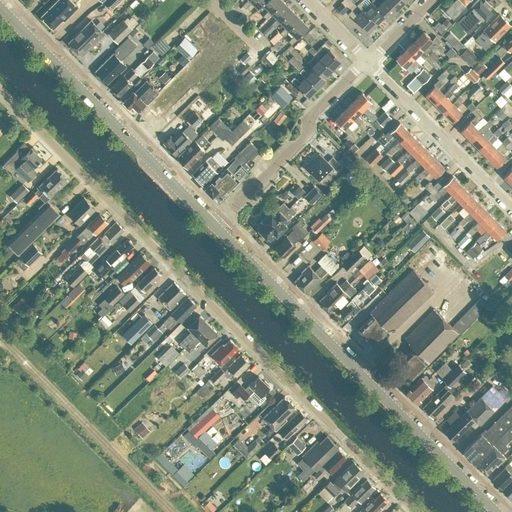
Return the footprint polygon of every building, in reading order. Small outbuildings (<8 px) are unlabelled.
[(56,0),(41,16),(53,28),(62,19),(64,21),(78,7),(71,0),(56,0)] [(119,0),(106,0),(104,2),(110,9),(119,0)] [(263,3),(265,0),(246,0),(242,5),(243,6),(245,8),(251,2),(258,9),(263,3)] [(271,11),(281,0),(265,0),(263,3),(268,9),(263,15),(266,18),(272,12),(271,11)] [(279,20),(290,8),(282,0),(281,0),(271,11),(272,12),(277,18),(271,23),(274,27),(280,21),(279,20)] [(387,18),(396,9),(387,0),(382,0),(379,3),(376,0),(370,0),(370,1),(371,1),(385,15),(387,18)] [(387,0),(396,9),(405,1),(404,0),(387,0)] [(453,0),(447,6),(448,7),(445,10),(444,9),(433,19),(443,29),(457,16),(455,14),(467,3),(465,1),(466,0),(453,0)] [(482,20),(494,9),(485,0),(476,0),(469,7),(472,10),(462,20),(469,27),(480,17),(482,20)] [(371,1),(365,7),(359,1),(356,4),(362,10),(362,9),(376,24),(385,15),(371,1)] [(342,14),(347,9),(342,3),(336,8),(342,14)] [(248,11),(245,8),(243,6),(240,9),(246,14),(248,11)] [(288,28),(299,17),(290,8),(279,20),(280,21),(285,26),(280,32),(283,35),(289,29),(288,28)] [(362,9),(362,10),(357,15),(351,9),(347,12),(354,19),(354,18),(368,32),(376,24),(362,9)] [(201,43),(219,26),(206,12),(187,29),(201,43)] [(130,26),(137,20),(132,14),(125,20),(130,26)] [(494,41),(510,25),(499,14),(483,30),(475,39),(484,49),(493,40),(494,41)] [(191,21),(190,17),(186,16),(183,19),(183,21),(183,22),(185,23),(186,23),(188,24),(191,21)] [(297,37),(308,26),(299,17),(288,28),(289,29),(294,35),(288,40),(291,44),(297,38),(297,37)] [(74,48),(97,24),(91,18),(68,42),(74,48)] [(132,28),(125,21),(123,18),(108,33),(117,42),(132,28)] [(104,31),(97,24),(74,48),(82,55),(98,37),(104,31)] [(438,44),(433,39),(432,40),(423,31),(414,40),(423,49),(429,43),(433,47),(434,49),(437,46),(442,52),(445,49),(440,43),(438,44)] [(494,49),(500,56),(507,49),(509,51),(511,48),(511,34),(501,45),(499,43),(494,49)] [(135,44),(134,44),(127,37),(115,49),(116,49),(97,69),(109,81),(118,72),(119,73),(126,65),(120,59),(135,44)] [(197,50),(185,37),(175,46),(188,59),(197,50)] [(414,40),(405,49),(414,58),(419,53),(424,59),(425,58),(437,69),(440,66),(428,54),(423,49),(414,40)] [(155,50),(159,45),(156,42),(151,46),(155,50)] [(326,51),(321,56),(320,57),(332,68),(341,60),(329,48),(330,48),(323,42),(320,45),(326,51)] [(450,55),(454,51),(450,47),(446,51),(450,55)] [(469,64),(476,57),(466,47),(459,54),(469,64)] [(419,63),(414,58),(405,49),(396,58),(405,67),(406,66),(406,67),(408,68),(412,69),(414,68),(416,66),(418,68),(421,65),(419,63)] [(270,51),(268,50),(261,57),(269,65),(277,58),(270,51)] [(320,57),(321,56),(315,50),(312,54),(318,59),(311,66),(313,68),(314,67),(323,77),(332,68),(320,57)] [(139,75),(153,61),(147,55),(133,69),(131,67),(125,73),(125,72),(113,84),(115,87),(114,88),(119,94),(125,88),(126,88),(132,82),(130,80),(137,72),(139,75)] [(167,60),(164,57),(159,63),(162,66),(167,60)] [(487,78),(504,62),(500,58),(483,74),(487,78)] [(473,67),(479,71),(486,64),(481,59),(473,67)] [(247,62),(240,68),(244,73),(251,66),(247,62)] [(273,72),(278,67),(274,63),(269,68),(273,72)] [(325,79),(323,77),(314,67),(313,68),(308,74),(302,68),(299,71),(304,77),(305,76),(317,87),(325,79)] [(414,76),(422,83),(430,75),(423,67),(414,76)] [(470,68),(465,73),(474,82),(479,77),(470,68)] [(425,93),(434,102),(443,94),(437,88),(442,82),(440,80),(446,75),(442,71),(437,77),(438,79),(433,84),(434,85),(425,93)] [(167,76),(165,73),(159,79),(164,84),(170,78),(167,76)] [(317,87),(305,76),(304,77),(305,77),(299,82),(293,76),(290,79),(296,86),(297,85),(308,96),(317,87)] [(299,90),(290,81),(289,82),(285,78),(281,82),(294,95),(299,90)] [(146,102),(157,90),(146,79),(134,91),(133,90),(123,100),(129,106),(132,104),(137,109),(145,102),(146,102)] [(502,93),(511,84),(507,80),(498,89),(502,93)] [(471,96),(481,86),(477,81),(466,92),(471,96)] [(456,97),(452,92),(451,91),(456,86),(453,83),(447,88),(448,89),(443,94),(434,102),(443,111),(452,102),(451,102),(456,97)] [(361,92),(352,101),(361,109),(361,110),(366,115),(368,117),(371,113),(370,112),(371,111),(365,105),(370,100),(361,92)] [(301,108),(304,105),(294,95),(291,99),(301,108)] [(460,100),(462,99),(458,95),(456,97),(451,102),(452,102),(443,111),(452,120),(461,111),(456,106),(461,101),(460,100)] [(506,100),(501,95),(494,101),(500,107),(506,100)] [(356,114),(361,110),(361,109),(352,101),(343,109),(352,118),(357,123),(357,124),(363,129),(366,126),(361,121),(362,120),(356,114)] [(478,129),(473,124),(478,119),(478,118),(480,116),(477,113),(480,111),(471,102),(466,106),(475,114),(460,129),(469,138),(478,129)] [(507,113),(501,107),(495,113),(501,119),(507,113)] [(346,124),(352,118),(343,109),(334,118),(343,127),(342,128),(347,133),(346,135),(351,141),(355,137),(349,132),(352,130),(346,124)] [(286,115),(285,114),(280,110),(280,111),(276,115),(282,120),(286,115)] [(387,111),(378,121),(382,125),(391,116),(387,111)] [(191,122),(182,130),(174,138),(171,135),(164,142),(170,147),(173,152),(174,152),(175,153),(184,144),(185,146),(197,134),(190,126),(193,123),(195,125),(201,118),(195,112),(188,119),(191,122)] [(213,120),(208,125),(222,140),(224,137),(232,130),(222,120),(218,116),(213,120)] [(164,140),(180,123),(175,117),(158,134),(164,140)] [(483,124),(478,129),(469,138),(478,147),(487,138),(482,133),(488,128),(487,127),(492,121),(489,118),(483,123),(483,124)] [(511,124),(511,119),(510,118),(501,128),(505,132),(511,124)] [(250,126),(243,119),(232,131),(239,138),(250,126)] [(399,140),(408,131),(399,122),(390,130),(389,129),(384,135),(382,133),(376,139),(380,142),(385,137),(388,139),(393,134),(399,140)] [(496,147),(491,142),(496,137),(495,136),(501,130),(497,127),(492,133),(487,138),(478,147),(487,156),(496,147)] [(408,149),(417,140),(408,131),(399,140),(394,145),(393,144),(388,150),(391,153),(396,148),(397,149),(403,144),(408,149)] [(195,139),(178,156),(179,157),(179,159),(181,160),(183,160),(188,166),(201,154),(200,153),(205,149),(201,146),(208,140),(202,134),(196,140),(195,139)] [(505,156),(500,151),(505,146),(504,145),(510,139),(506,136),(501,141),(501,142),(496,147),(487,156),(496,165),(505,156)] [(412,153),(416,157),(416,158),(425,149),(417,140),(408,149),(403,153),(402,153),(396,159),(397,159),(387,169),(393,175),(403,165),(400,162),(405,157),(406,158),(412,153)] [(206,187),(218,199),(256,163),(254,162),(250,166),(246,162),(259,150),(250,141),(234,156),(235,158),(206,187)] [(352,152),(357,148),(354,144),(349,148),(352,152)] [(17,150),(2,165),(9,172),(17,165),(17,166),(30,178),(36,171),(32,167),(38,161),(39,162),(40,160),(41,158),(36,152),(37,151),(33,146),(31,147),(22,155),(17,150)] [(376,147),(365,157),(373,165),(383,155),(376,147)] [(425,166),(434,157),(425,149),(416,158),(416,157),(411,162),(405,168),(409,171),(414,166),(415,167),(420,162),(425,166)] [(310,160),(303,166),(310,173),(311,172),(319,180),(332,167),(336,171),(342,165),(332,155),(327,161),(319,153),(311,161),(310,160)] [(348,167),(354,162),(345,153),(339,159),(348,167)] [(385,170),(394,161),(389,155),(380,164),(385,170)] [(204,184),(221,167),(210,156),(193,172),(204,184)] [(434,175),(443,167),(434,157),(425,166),(420,172),(419,171),(418,173),(421,176),(423,175),(424,176),(429,170),(434,175)] [(503,176),(511,184),(511,165),(510,167),(511,168),(503,176)] [(46,200),(68,179),(57,168),(39,186),(38,185),(36,187),(38,189),(35,192),(33,190),(24,199),(28,203),(38,194),(45,201),(38,208),(40,210),(6,242),(18,255),(60,214),(46,200)] [(401,184),(410,175),(405,170),(396,179),(401,184)] [(344,177),(344,179),(344,181),(345,182),(349,184),(351,183),(352,181),(353,179),(352,177),(349,175),(346,175),(344,177)] [(461,184),(452,175),(437,190),(433,185),(428,190),(433,195),(435,192),(439,196),(441,193),(442,194),(447,188),(452,193),(461,184)] [(424,186),(428,190),(433,185),(429,181),(424,186)] [(305,189),(299,183),(293,189),(299,195),(305,189)] [(461,202),(470,193),(461,184),(452,193),(447,198),(441,204),(444,207),(449,202),(450,203),(456,197),(461,202)] [(17,202),(26,192),(19,185),(10,195),(17,202)] [(314,185),(304,195),(311,202),(321,192),(314,185)] [(428,190),(424,186),(418,191),(423,196),(428,190)] [(279,196),(285,199),(290,194),(285,190),(279,196)] [(403,204),(409,202),(406,192),(400,194),(403,204)] [(470,211),(479,202),(470,193),(461,202),(469,211),(470,211)] [(79,225),(95,209),(84,198),(68,213),(79,225)] [(289,208),(289,207),(283,202),(277,207),(277,206),(272,211),(271,210),(262,219),(263,220),(256,226),(263,233),(283,213),(289,208)] [(417,202),(402,215),(409,222),(423,209),(417,202)] [(479,220),(487,211),(479,202),(470,211),(469,211),(464,216),(464,215),(458,221),(462,225),(467,219),(468,221),(474,215),(478,220),(479,220)] [(288,218),(296,210),(291,205),(289,207),(289,208),(283,213),(263,233),(264,234),(264,235),(270,241),(272,239),(271,238),(276,233),(277,234),(286,225),(285,224),(290,219),(288,218)] [(439,206),(431,215),(436,220),(445,211),(439,206)] [(459,210),(456,207),(455,207),(449,212),(453,216),(459,210)] [(487,229),(496,220),(487,211),(479,220),(478,220),(473,225),(473,224),(467,230),(471,234),(476,228),(477,229),(482,224),(487,229)] [(317,232),(331,217),(327,213),(326,213),(312,228),(317,232)] [(395,222),(400,217),(397,213),(392,218),(395,222)] [(96,234),(107,222),(106,221),(106,219),(104,217),(102,217),(99,214),(79,233),(77,235),(82,240),(82,241),(84,243),(88,238),(87,237),(93,231),(96,234)] [(308,232),(302,225),(303,224),(299,219),(292,227),(293,229),(275,247),(284,256),(291,249),(292,249),(294,246),(295,245),(294,243),(301,236),(302,237),(308,232)] [(505,229),(496,220),(487,229),(482,233),(476,239),(479,242),(485,237),(486,238),(491,233),(496,238),(505,229)] [(115,238),(123,230),(115,223),(104,234),(104,235),(100,239),(98,237),(84,251),(90,257),(95,252),(96,252),(99,249),(102,251),(107,246),(109,247),(113,243),(117,239),(115,238)] [(459,233),(454,228),(449,233),(454,238),(459,233)] [(416,249),(426,239),(419,232),(409,242),(416,249)] [(462,247),(471,238),(466,233),(457,242),(462,247)] [(82,240),(77,235),(65,247),(70,252),(82,241),(82,240)] [(314,241),(322,250),(328,245),(319,236),(314,241)] [(113,266),(120,259),(127,252),(126,251),(132,245),(131,244),(131,242),(129,240),(127,240),(126,239),(120,245),(119,244),(88,275),(95,281),(112,265),(113,266)] [(482,248),(475,241),(466,250),(472,256),(477,254),(482,248)] [(29,265),(42,252),(33,243),(19,256),(29,265)] [(349,271),(365,256),(359,250),(343,265),(349,271)] [(142,255),(141,254),(140,253),(116,275),(123,282),(128,277),(130,280),(149,262),(145,258),(145,257),(143,254),(142,255)] [(301,275),(294,281),(305,292),(312,285),(313,286),(321,278),(321,277),(327,271),(330,274),(338,266),(325,253),(318,261),(315,258),(302,272),(301,275)] [(367,278),(378,268),(370,259),(359,269),(367,278)] [(80,264),(66,278),(73,286),(88,272),(80,264)] [(152,281),(160,274),(154,267),(134,286),(141,294),(153,282),(152,281)] [(413,269),(392,290),(376,305),(376,306),(370,312),(373,314),(358,328),(364,334),(367,338),(368,338),(373,343),(387,330),(392,329),(394,329),(433,291),(413,269)] [(375,285),(381,279),(376,274),(370,280),(375,285)] [(73,301),(90,284),(84,278),(67,295),(73,301)] [(343,290),(350,283),(346,279),(340,286),(337,282),(329,290),(329,292),(320,300),(326,307),(332,301),(331,300),(338,293),(339,293),(343,289),(343,290)] [(176,301),(184,292),(174,281),(163,292),(158,297),(170,308),(177,302),(176,301)] [(351,298),(338,310),(340,312),(340,313),(340,314),(341,315),(341,316),(342,317),(343,317),(344,318),(345,318),(351,313),(352,314),(360,307),(357,304),(360,300),(359,300),(367,292),(368,294),(375,287),(369,281),(351,298)] [(347,293),(354,287),(350,283),(343,290),(343,289),(339,293),(338,293),(331,300),(332,301),(326,307),(331,311),(337,305),(339,306),(350,295),(347,293)] [(117,285),(105,297),(112,305),(124,293),(117,285)] [(129,290),(119,300),(130,311),(140,301),(129,290)] [(190,311),(196,305),(188,297),(163,321),(170,328),(178,320),(181,322),(191,313),(190,311)] [(19,313),(26,303),(20,298),(16,304),(15,303),(12,308),(19,313)] [(460,332),(487,305),(480,298),(453,325),(460,332)] [(428,362),(458,332),(434,308),(404,338),(413,347),(397,363),(411,377),(427,361),(428,362)] [(155,317),(148,310),(139,318),(147,326),(155,317)] [(106,328),(112,322),(104,314),(98,320),(106,328)] [(133,327),(140,322),(135,315),(128,320),(133,327)] [(185,346),(208,324),(199,315),(188,326),(192,331),(181,342),(185,346)] [(151,338),(160,330),(154,324),(145,332),(151,338)] [(205,344),(217,333),(208,324),(185,346),(189,351),(201,340),(205,344)] [(221,364),(238,348),(230,339),(221,347),(220,346),(211,354),(221,364)] [(203,370),(212,362),(205,354),(196,363),(203,370)] [(241,354),(228,367),(229,367),(224,371),(221,368),(210,378),(215,383),(224,374),(226,377),(232,371),(236,375),(249,363),(241,354)] [(458,364),(452,370),(443,379),(442,379),(450,387),(466,371),(464,369),(470,363),(465,357),(458,364)] [(121,362),(112,367),(116,374),(125,370),(121,362)] [(180,376),(189,368),(186,364),(184,363),(175,371),(177,373),(180,376)] [(435,371),(443,379),(452,370),(444,363),(435,371)] [(433,387),(435,380),(431,376),(428,379),(424,374),(422,377),(421,376),(406,391),(417,403),(433,387)] [(262,394),(269,387),(267,385),(268,384),(264,380),(263,381),(258,376),(245,389),(240,384),(232,392),(236,397),(239,395),(243,399),(248,394),(259,404),(265,397),(262,394)] [(202,397),(214,385),(208,379),(196,391),(202,397)] [(488,398),(495,406),(510,393),(504,385),(488,398)] [(433,416),(454,395),(447,389),(440,396),(437,393),(423,406),(433,416)] [(285,417),(295,406),(285,396),(263,417),(275,429),(286,419),(285,417)] [(479,423),(493,409),(480,396),(466,410),(459,416),(454,412),(446,420),(451,425),(444,432),(453,440),(474,419),(479,423)] [(474,462),(511,423),(511,406),(511,407),(510,406),(486,430),(487,432),(484,436),(481,433),(463,451),(474,462)] [(212,408),(212,407),(189,428),(197,437),(199,435),(211,448),(223,437),(212,426),(206,431),(205,430),(211,424),(220,416),(212,408)] [(298,424),(305,417),(299,411),(278,431),(285,438),(299,425),(298,424)] [(142,437),(150,430),(142,421),(134,428),(142,437)] [(511,436),(511,423),(474,462),(486,473),(496,463),(497,465),(505,457),(501,453),(505,449),(503,446),(511,436)] [(316,469),(339,448),(327,435),(319,442),(317,440),(302,455),(316,469)] [(261,445),(264,442),(258,436),(255,439),(261,445)] [(288,445),(297,454),(305,446),(297,437),(288,445)] [(233,444),(247,458),(260,445),(254,439),(247,446),(239,438),(233,444)] [(265,463),(280,449),(274,442),(265,451),(259,457),(265,463)] [(345,456),(339,450),(321,467),(300,487),(308,495),(319,485),(318,479),(328,469),(331,472),(338,465),(337,464),(345,456)] [(332,483),(330,481),(324,486),(333,495),(341,487),(346,491),(354,483),(354,482),(363,472),(353,462),(335,480),(332,483)] [(492,477),(502,487),(511,476),(511,473),(511,471),(511,466),(508,462),(492,477)] [(188,480),(177,469),(172,474),(183,485),(188,480)] [(511,476),(502,487),(511,496),(511,494),(511,476)] [(366,494),(374,487),(366,479),(344,500),(350,507),(358,499),(361,502),(367,496),(366,494)] [(357,511),(375,511),(379,509),(378,508),(386,499),(380,492),(374,499),(373,497),(357,511)] [(209,499),(202,505),(207,511),(209,511),(216,508),(209,499)]
